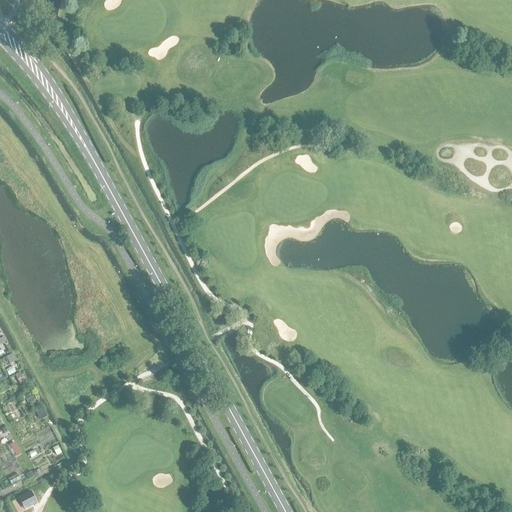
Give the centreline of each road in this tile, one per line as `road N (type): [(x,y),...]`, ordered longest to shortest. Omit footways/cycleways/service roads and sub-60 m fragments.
road 1 (unknown): [(306,511),(73,85),(34,46),(26,0)]
road 2 (tertiary): [(284,511),(87,151)]
road 3 (tertiary): [(87,151),(38,63),(0,19)]
road 4 (tertiary): [(0,39),(87,151)]
